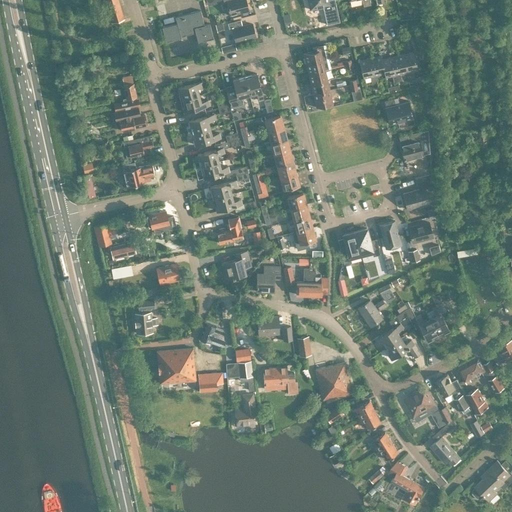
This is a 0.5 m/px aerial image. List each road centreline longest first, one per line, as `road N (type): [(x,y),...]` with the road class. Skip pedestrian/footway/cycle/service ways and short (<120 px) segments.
road 1 (residential): [(384,390),(325,318),(203,287),(178,189)]
road 2 (residential): [(317,183),(379,167),(391,210),(329,226),(318,186)]
road 3 (residential): [(384,390),(396,428),(448,489),(511,427)]
road 4 (primary): [(127,511),(83,322)]
road 5 (primary): [(59,217),(20,45)]
road 6 (residential): [(511,313),(470,351),(384,390)]
road 7 (residential): [(317,183),(282,46)]
road 8 (residential): [(153,80),(282,46)]
road 9 (residential): [(282,46),(403,18)]
road 10 (residential): [(59,217),(178,189)]
